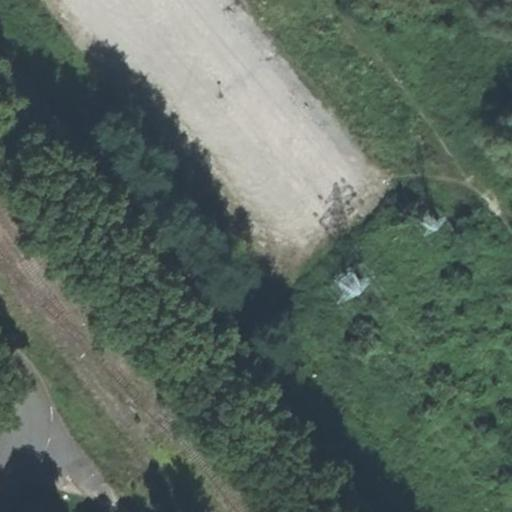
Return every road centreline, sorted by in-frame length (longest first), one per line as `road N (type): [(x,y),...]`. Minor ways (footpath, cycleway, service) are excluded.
road 1 (secondary): [(0,77),(106,192),(355,511)]
road 2 (track): [(334,0),(511,231)]
road 3 (track): [(23,389),(117,511)]
